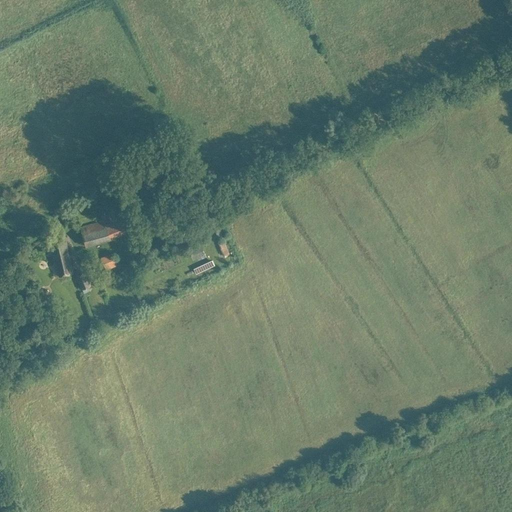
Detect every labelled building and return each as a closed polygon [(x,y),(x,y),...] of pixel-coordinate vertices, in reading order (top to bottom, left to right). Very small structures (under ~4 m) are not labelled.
[(85,246),(110,239),(134,229),(124,207),(101,215),(102,219),(80,226),(85,246)] [(205,220),(200,222),(206,236),(211,234),(205,220)] [(64,246),(62,235),(50,238),(59,275),(71,272),(65,245),(64,246)] [(223,238),(218,241),(224,256),(229,254),(223,238)] [(100,256),(105,270),(117,265),(112,252),(100,256)] [(188,274),(208,266),(205,259),(185,267),(188,274)] [(76,274),(82,288),(90,285),(85,271),(76,274)] [(46,328),(50,337),(65,331),(61,321),(46,328)]
